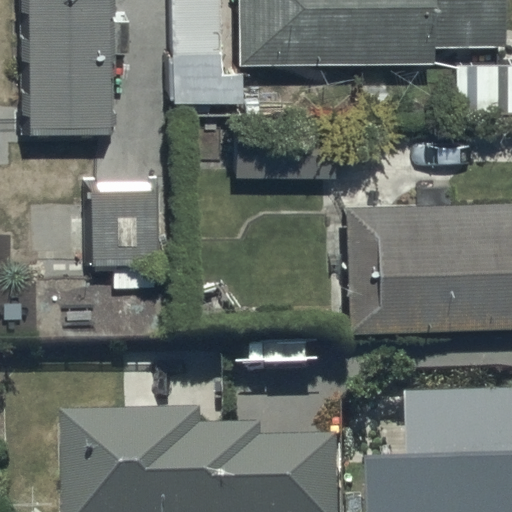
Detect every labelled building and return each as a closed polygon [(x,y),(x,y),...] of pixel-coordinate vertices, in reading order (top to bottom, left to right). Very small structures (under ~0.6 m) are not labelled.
[(100,0),(7,0),(11,131),(106,129),(104,50),(111,50),(110,12),(101,13),(100,0)] [(202,0),(155,0),(157,113),(232,111),(232,74),(204,75),(202,0)] [(220,0),(222,62),(418,57),(417,43),(490,42),(488,0),(220,0)] [(511,62),(438,63),(438,110),(511,110),(511,62)] [(220,123),(220,177),(325,176),(324,121),(220,123)] [(146,187),(77,186),(76,265),(108,265),(108,287),(145,287),(146,187)] [(511,197),(329,204),(334,328),(511,321),(511,197)] [(350,485),(350,511),(511,511),(511,408),(390,413),(392,483),(350,485)] [(187,417),(51,419),(52,511),(326,511),(326,447),(252,448),(252,435),(187,436),(187,417)]
